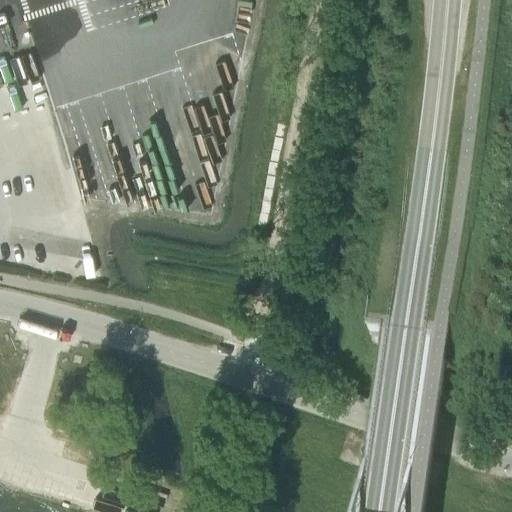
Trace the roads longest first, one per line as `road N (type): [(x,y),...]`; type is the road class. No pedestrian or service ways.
road 1 (tertiary): [(380,511),(449,0)]
road 2 (unclassified): [(240,373),(271,256),(315,0)]
road 3 (unclassified): [(511,461),(240,373)]
road 4 (unclassified): [(240,373),(0,303)]
